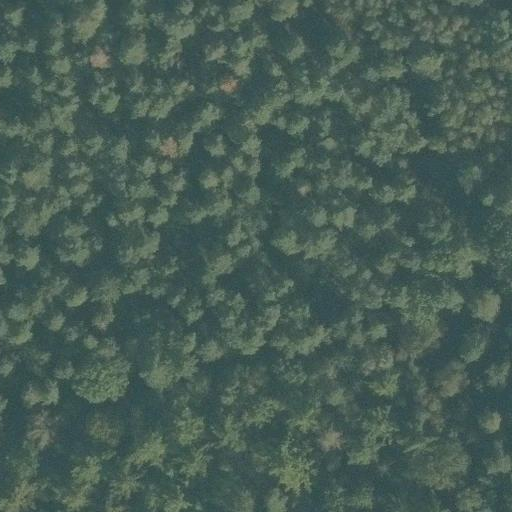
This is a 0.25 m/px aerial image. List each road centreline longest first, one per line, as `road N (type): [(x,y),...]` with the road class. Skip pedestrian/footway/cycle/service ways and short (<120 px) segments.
road 1 (track): [(0,412),(511,313)]
road 2 (track): [(432,329),(497,511)]
